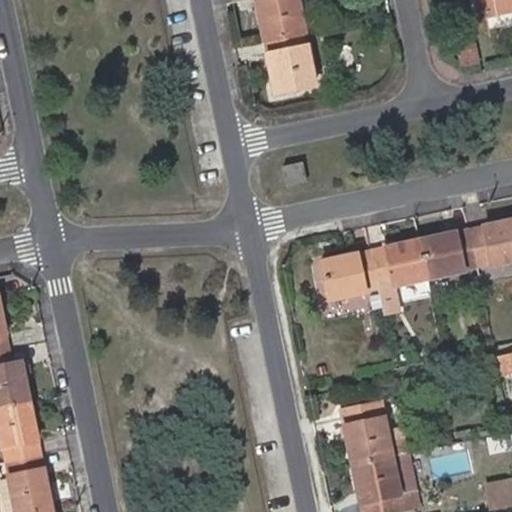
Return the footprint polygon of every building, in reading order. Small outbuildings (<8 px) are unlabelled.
[(294,0),(253,0),(262,40),(301,32),(294,0)] [(491,0),(472,0),(475,11),(493,7),(491,0)] [(502,0),(491,0),(493,7),(475,11),(476,18),(511,11),(511,3),(504,6),(502,0)] [(301,32),(262,40),(273,92),(311,84),(301,32)] [(473,40),(458,43),(461,61),(476,58),(473,40)] [(278,165),(282,181),(302,177),(298,161),(278,165)] [(511,257),(511,218),(465,229),(473,265),(511,257)] [(473,265),(465,229),(417,240),(424,276),(473,265)] [(424,276),(417,240),(366,251),(374,287),(388,284),(424,276)] [(374,287),(366,251),(319,261),(327,297),(374,287)] [(388,284),(374,287),(379,313),(393,310),(388,284)] [(0,409),(24,405),(20,382),(16,364),(8,365),(4,351),(0,351),(0,409)] [(511,375),(511,353),(493,358),(497,379),(511,375)] [(16,364),(20,382),(25,381),(27,375),(25,368),(22,363),(16,364)] [(339,411),(350,463),(388,455),(385,442),(377,403),(339,411)] [(0,461),(0,464),(35,457),(24,405),(0,409),(0,461)] [(385,442),(388,455),(404,451),(401,438),(385,442)] [(417,449),(424,480),(478,469),(471,438),(417,449)] [(404,451),(388,455),(399,507),(416,504),(404,451)] [(388,455),(350,463),(359,511),(372,511),(399,507),(388,455)] [(10,511),(32,511),(45,510),(35,457),(0,464),(10,511)] [(511,478),(484,484),(489,510),(511,504),(511,478)]
